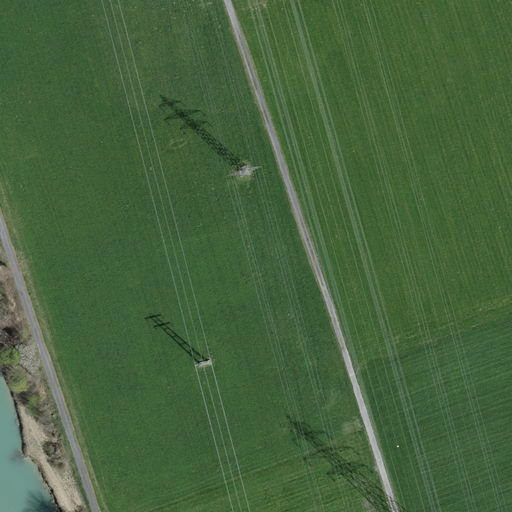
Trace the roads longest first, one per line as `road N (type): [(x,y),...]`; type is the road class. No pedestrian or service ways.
road 1 (track): [(397,511),(227,0)]
road 2 (track): [(96,511),(0,224)]
